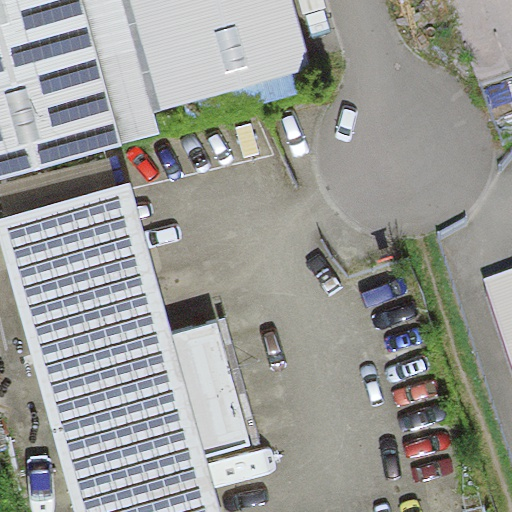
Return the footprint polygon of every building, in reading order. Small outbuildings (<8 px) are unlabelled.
[(0,0),(0,152),(115,122),(82,0),(0,0)] [(143,87),(119,0),(82,0),(115,122),(150,112),(143,87)] [(119,0),(143,87),(294,46),(281,0),(119,0)] [(115,174),(4,204),(90,511),(211,511),(190,437),(245,422),(212,303),(155,319),(115,174)] [(511,268),(477,281),(511,381),(511,268)]
